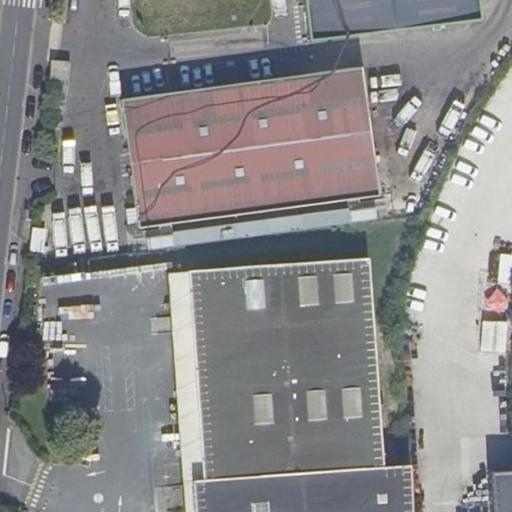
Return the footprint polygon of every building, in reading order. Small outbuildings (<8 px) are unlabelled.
[(476,0),(299,0),(305,46),(480,23),(476,0)] [(51,60),(50,77),(49,78),(68,79),(69,62),(51,60)] [(121,99),(139,227),(378,193),(360,65),(121,99)] [(188,272),(202,480),(194,481),(195,511),(407,511),(406,493),(403,466),(379,467),(366,259),(188,272)] [(171,312),(185,511),(195,511),(194,481),(202,480),(188,272),(186,272),(169,274),(171,312)] [(511,511),(511,475),(489,477),(491,511),(511,511)]
